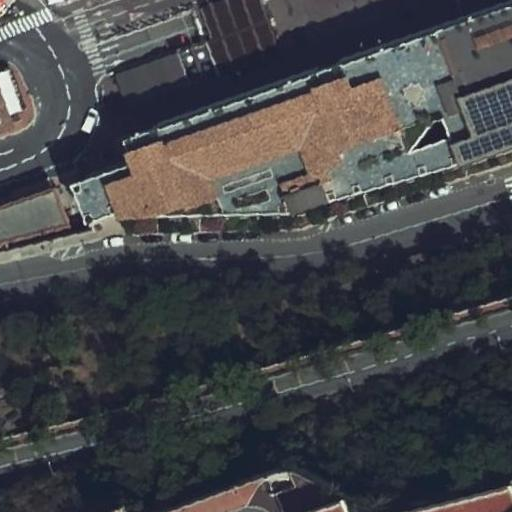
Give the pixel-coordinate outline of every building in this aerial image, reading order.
[(281,59),(260,0),(212,0),(200,5),(211,39),(113,73),(126,112),(281,59)] [(360,30),(438,7),(436,0),(301,0),(315,46),(361,32),(360,30)] [(511,4),(510,5),(133,136),(136,144),(139,155),(0,203),(0,249),(97,225),(128,214),(132,226),(184,219),(237,201),(243,217),(312,216),(466,168),(511,152),(511,4)] [(0,77),(0,125),(13,121),(0,77)] [(511,511),(511,460),(357,507),(343,476),(293,492),(300,511),(511,511)] [(109,511),(133,511),(127,502),(109,511)]
